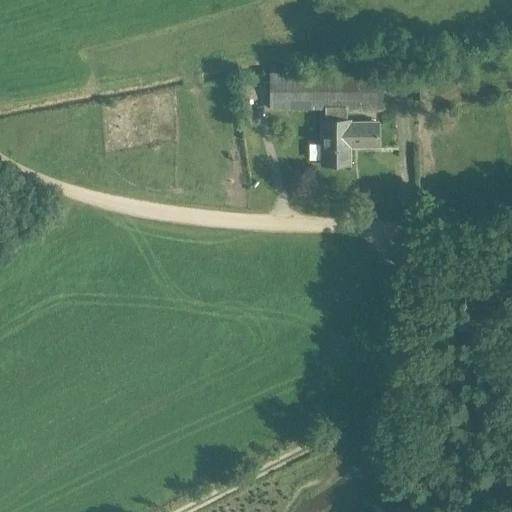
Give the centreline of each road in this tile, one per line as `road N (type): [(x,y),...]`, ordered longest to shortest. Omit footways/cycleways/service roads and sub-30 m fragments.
road 1 (track): [(0,164),(81,199),(174,214),(390,228)]
road 2 (track): [(393,511),(390,228)]
road 3 (track): [(183,511),(392,406)]
road 4 (track): [(390,228),(414,253),(511,302)]
road 5 (track): [(390,228),(511,211)]
